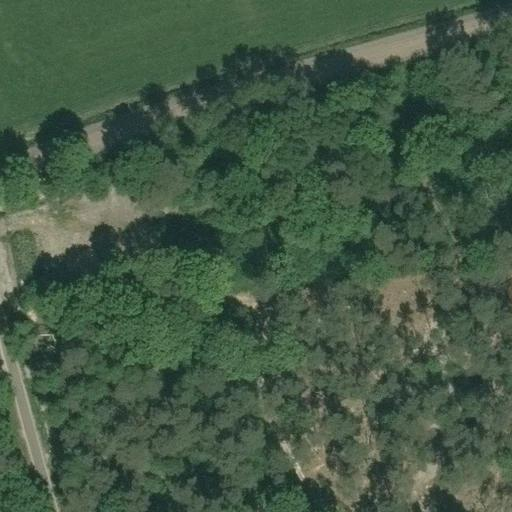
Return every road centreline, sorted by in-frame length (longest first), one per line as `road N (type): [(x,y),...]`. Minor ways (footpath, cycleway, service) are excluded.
road 1 (track): [(0,173),(511,16)]
road 2 (unclassified): [(51,511),(0,349)]
